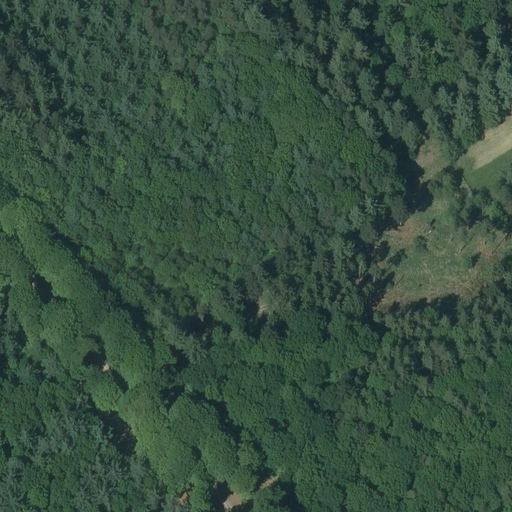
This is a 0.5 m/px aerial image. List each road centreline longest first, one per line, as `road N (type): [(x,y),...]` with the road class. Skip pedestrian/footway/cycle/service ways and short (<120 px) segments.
road 1 (track): [(131,398),(242,332),(418,203)]
road 2 (track): [(0,246),(131,398)]
road 3 (track): [(0,477),(131,398)]
road 4 (track): [(131,398),(231,511)]
